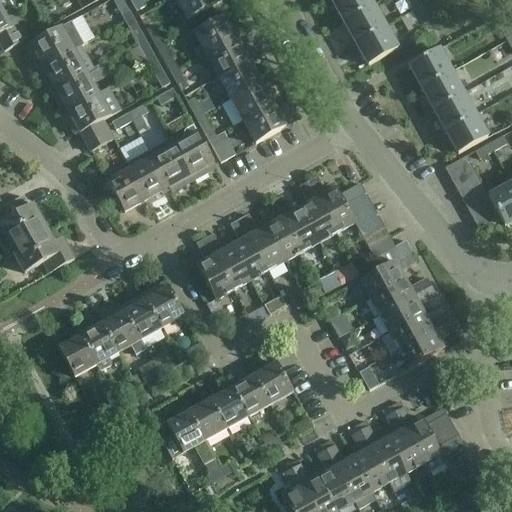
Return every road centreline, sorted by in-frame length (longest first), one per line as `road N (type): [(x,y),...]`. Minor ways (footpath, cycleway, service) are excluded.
road 1 (residential): [(449,372),(341,426),(330,421),(286,341),(269,337),(237,355),(218,355),(160,234)]
road 2 (residential): [(160,234),(119,258),(60,167),(0,118)]
road 3 (residential): [(361,126),(160,234)]
road 4 (residential): [(474,265),(452,256),(361,126)]
road 5 (residential): [(361,126),(283,0)]
